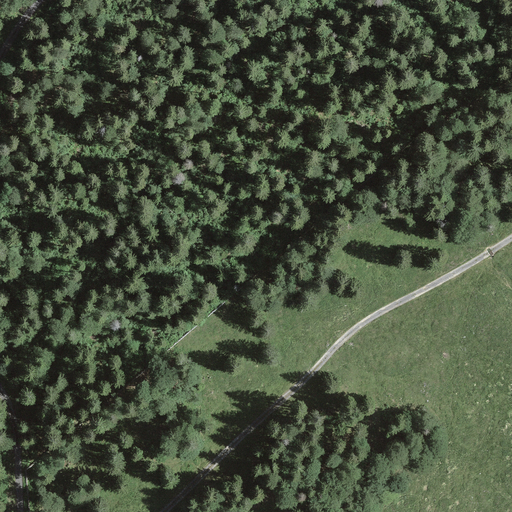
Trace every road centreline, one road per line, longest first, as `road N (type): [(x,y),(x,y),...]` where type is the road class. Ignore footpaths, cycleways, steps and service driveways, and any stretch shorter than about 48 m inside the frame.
road 1 (track): [(511,238),(369,318),(165,511)]
road 2 (track): [(21,511),(17,437),(0,387)]
